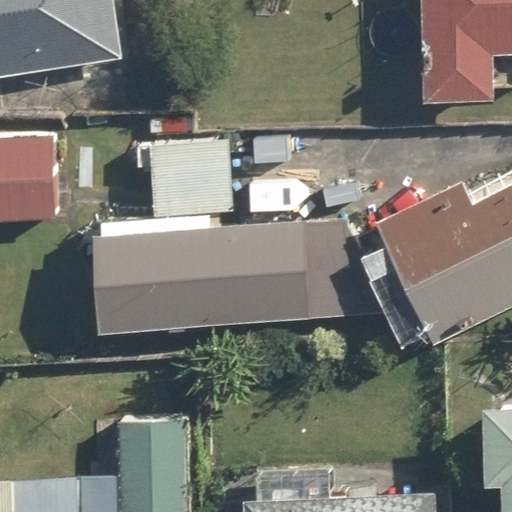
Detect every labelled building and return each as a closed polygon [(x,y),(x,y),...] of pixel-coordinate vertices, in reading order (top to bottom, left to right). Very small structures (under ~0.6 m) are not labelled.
[(0,0),(0,64),(136,47),(129,0),(0,0)] [(511,0),(446,0),(447,88),(511,86),(511,0)] [(70,126),(0,126),(0,211),(71,210),(70,126)] [(123,221),(118,221),(123,319),(408,304),(422,332),(455,318),(459,327),(511,302),(511,178),(494,187),(482,166),(402,206),(404,210),(368,229),(361,210),(227,216),(226,205),(245,204),(241,131),(169,135),(173,206),(122,208),(123,221)] [(202,511),(201,411),(134,412),(135,467),(0,469),(0,511),(202,511)] [(453,511),(453,479),(270,482),(270,511),(453,511)]
